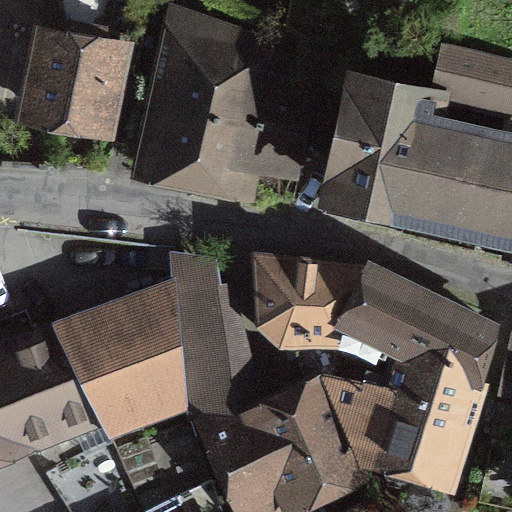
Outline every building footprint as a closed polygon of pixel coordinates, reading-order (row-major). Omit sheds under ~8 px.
[(281,31),(169,6),(132,175),(250,201),(257,170),(292,177),(314,78),(273,68),(281,31)] [(131,38),(31,18),(13,115),(112,134),(131,38)] [(511,57),(443,40),(433,93),(424,90),(409,204),(511,227),(511,57)] [(424,80),(355,66),(325,195),(351,205),(349,218),(404,229),(409,204),(424,90),(424,80)] [(337,373),(342,342),(374,274),(261,260),(265,316),(285,335),(292,333),(307,376),(322,370),(337,373)] [(220,293),(215,270),(179,275),(187,402),(239,388),(238,370),(230,289),(220,293)] [(491,325),(374,274),(342,342),(406,364),(411,347),(471,375),(491,325)] [(55,320),(60,331),(92,407),(112,430),(187,402),(179,275),(55,320)] [(0,356),(0,385),(21,437),(92,407),(60,331),(0,356)] [(437,478),(471,375),(411,347),(406,364),(403,388),(337,373),(322,370),(356,445),(383,460),(437,478)] [(356,445),(322,370),(307,376),(315,391),(256,417),(291,494),(363,460),(356,445)] [(0,445),(21,437),(0,385),(0,445)] [(256,417),(246,395),(205,414),(248,511),(250,511),(291,494),(256,417)] [(204,511),(199,499),(164,511),(204,511)]
